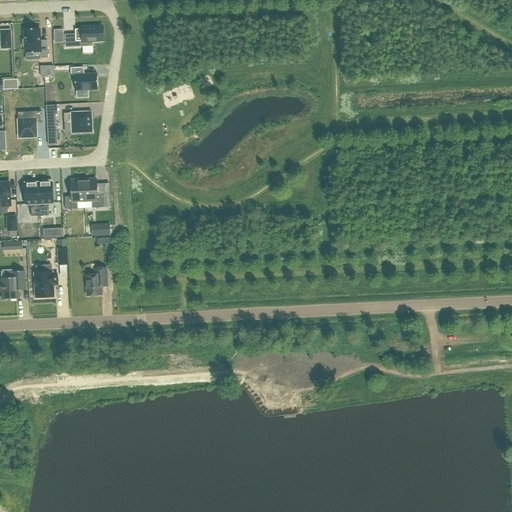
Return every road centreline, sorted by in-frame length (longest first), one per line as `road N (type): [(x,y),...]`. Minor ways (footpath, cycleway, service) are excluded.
road 1 (unclassified): [(0,325),(511,300)]
road 2 (residential): [(0,10),(108,5),(119,36),(101,160),(0,165)]
